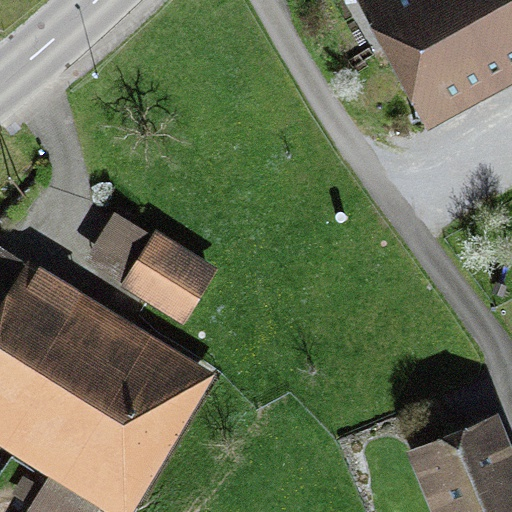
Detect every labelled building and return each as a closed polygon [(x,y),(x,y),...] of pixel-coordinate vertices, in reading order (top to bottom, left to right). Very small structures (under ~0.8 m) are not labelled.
[(511,0),(375,0),(356,10),(425,142),(511,96),(511,0)] [(113,210),(81,261),(183,324),(217,269),(155,231),(152,235),(113,210)] [(29,262),(0,310),(0,443),(113,511),(131,511),(215,373),(29,262)] [(511,511),(511,458),(499,426),(412,460),(432,511),(511,511)] [(49,476),(26,511),(96,511),(99,507),(49,476)]
